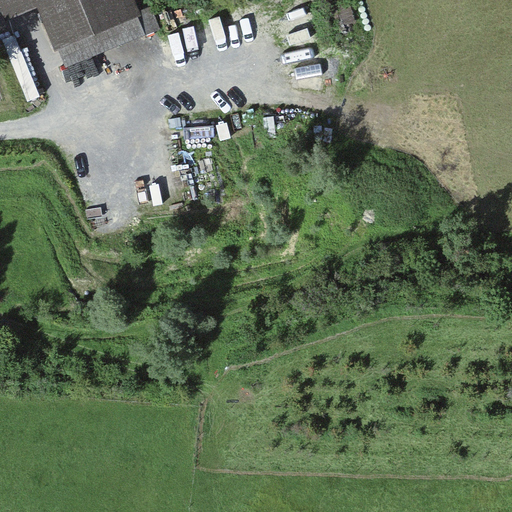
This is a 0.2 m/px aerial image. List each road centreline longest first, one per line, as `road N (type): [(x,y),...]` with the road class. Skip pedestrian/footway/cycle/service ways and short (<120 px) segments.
road 1 (track): [(0,318),(196,381),(218,395),(226,413),(224,454)]
road 2 (track): [(236,88),(393,121)]
